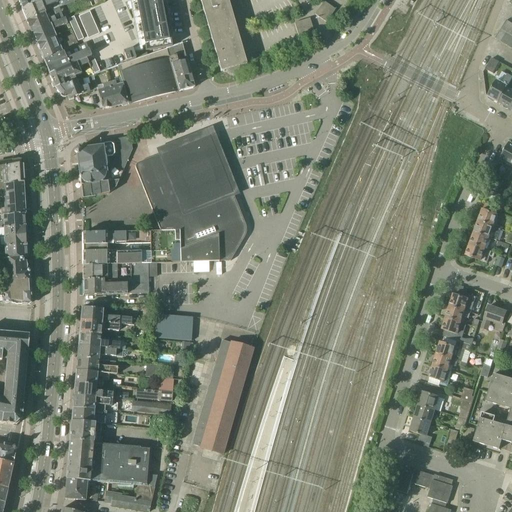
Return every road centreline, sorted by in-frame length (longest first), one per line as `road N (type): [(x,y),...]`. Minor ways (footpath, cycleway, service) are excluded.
road 1 (secondary): [(43,443),(55,300),(47,136)]
road 2 (residential): [(384,445),(440,270)]
road 3 (unclassified): [(47,136),(208,98)]
road 4 (residential): [(440,270),(456,217),(505,126)]
road 5 (residential): [(499,0),(471,70),(468,100),(505,126)]
road 6 (secondary): [(47,136),(0,19)]
